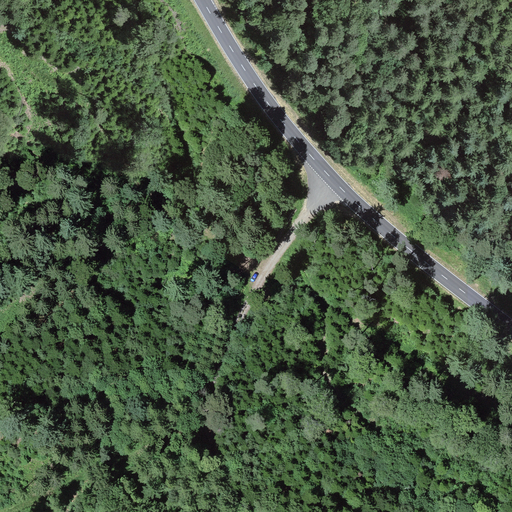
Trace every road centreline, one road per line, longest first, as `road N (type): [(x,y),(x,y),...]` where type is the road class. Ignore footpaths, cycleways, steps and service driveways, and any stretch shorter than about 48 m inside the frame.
road 1 (tertiary): [(198,0),(262,100),(339,194),(511,330)]
road 2 (track): [(229,511),(212,458),(209,407),(245,314),(339,194)]
